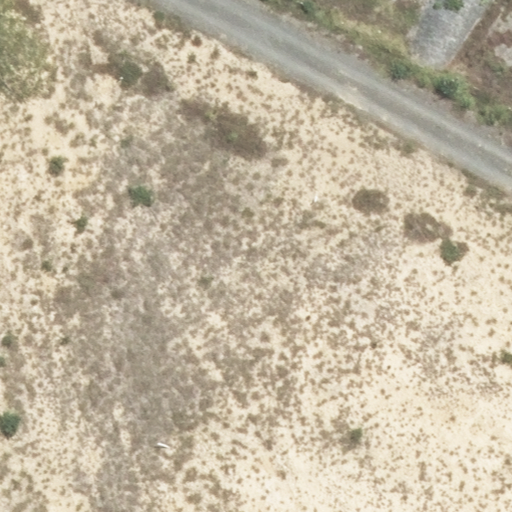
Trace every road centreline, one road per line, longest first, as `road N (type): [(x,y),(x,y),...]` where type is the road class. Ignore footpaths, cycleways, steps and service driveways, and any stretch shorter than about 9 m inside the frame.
road 1 (unknown): [(278,0),(69,353)]
road 2 (unknown): [(69,353),(327,511)]
road 3 (unknown): [(511,84),(356,0)]
road 4 (unknown): [(69,353),(0,497)]
